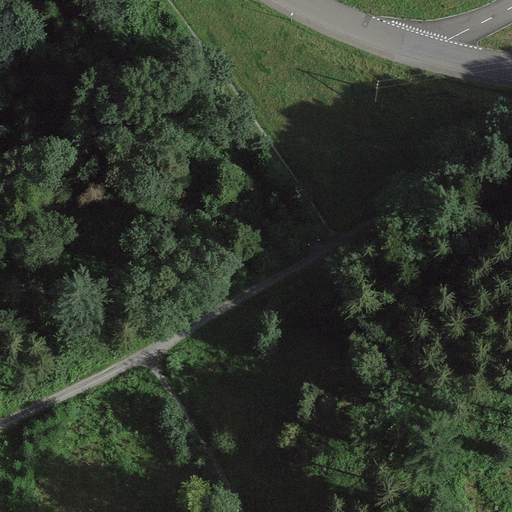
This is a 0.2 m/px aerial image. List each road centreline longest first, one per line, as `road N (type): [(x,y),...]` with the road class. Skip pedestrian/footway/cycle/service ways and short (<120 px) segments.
road 1 (unclassified): [(511,75),(422,57),(300,0)]
road 2 (track): [(511,136),(477,146),(376,208),(328,257)]
road 3 (track): [(328,257),(144,359)]
road 4 (track): [(144,359),(0,430)]
